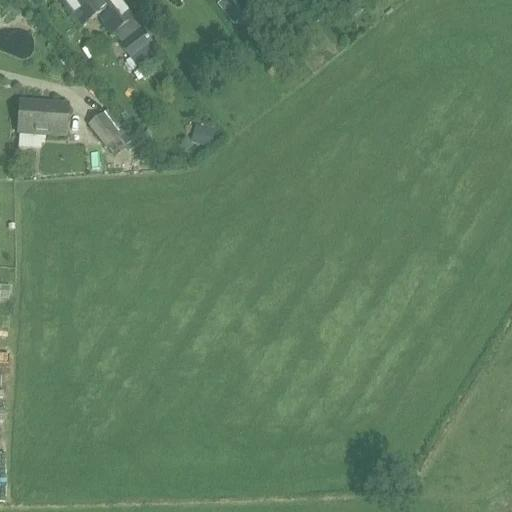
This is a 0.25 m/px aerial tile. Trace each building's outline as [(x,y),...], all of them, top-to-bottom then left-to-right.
[(58,0),(80,29),(97,16),(112,35),(114,33),(132,19),(133,19),(117,0),(58,0)] [(229,0),(223,0),(217,5),(232,25),(243,17),(229,0)] [(300,47),(323,71),(347,49),(324,24),(300,47)] [(142,29),(119,46),(130,61),(153,44),(142,29)] [(65,138),(67,106),(19,103),(17,135),(65,138)] [(126,133),(108,111),(88,127),(105,152),(119,139),(125,134),(126,133)] [(191,143),(210,149),(215,132),(196,126),(191,143)] [(125,134),(119,139),(122,143),(125,146),(126,148),(129,152),(136,147),(125,134)] [(0,407),(16,406),(14,375),(0,375),(0,407)] [(0,503),(11,504),(12,459),(0,458),(0,503)]
